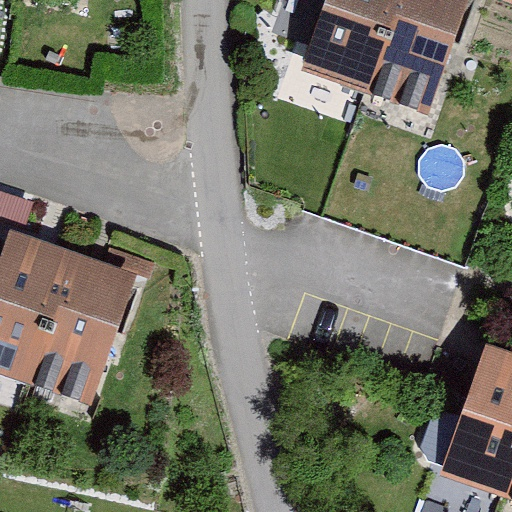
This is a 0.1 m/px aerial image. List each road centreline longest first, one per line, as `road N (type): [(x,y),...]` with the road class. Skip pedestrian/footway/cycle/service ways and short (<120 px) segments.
road 1 (unclassified): [(272,511),(222,302),(197,0)]
road 2 (unknown): [(217,249),(453,314)]
